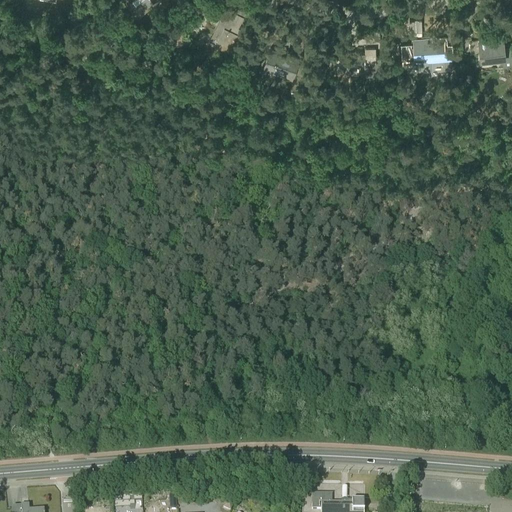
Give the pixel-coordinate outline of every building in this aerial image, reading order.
[(138,0),(133,4),(140,12),(153,0),(138,0)] [(207,2),(202,0),(201,0),(197,10),(212,18),(213,15),(220,19),(209,41),(215,44),(214,46),(232,54),(241,36),(238,34),(241,29),(238,28),(246,12),(236,7),(233,12),(225,8),(224,10),(207,1),(207,2)] [(375,58),(375,47),(380,47),(380,32),(366,32),(366,47),(365,47),(365,51),(339,51),(339,58),(336,59),(336,72),(349,71),(349,67),(364,66),(364,76),(381,75),(381,58),(375,58)] [(511,45),(503,46),(502,34),(496,35),(496,38),(478,39),(481,62),(502,60),(503,68),(511,67),(511,45)] [(432,38),(401,40),(402,64),(416,64),(415,57),(425,57),(426,63),(438,63),(439,71),(453,70),(452,48),(443,48),(443,41),(432,42),(432,38)] [(291,80),(299,57),(270,48),(263,70),(291,80)] [(363,511),(364,484),(302,484),(302,511),(363,511)] [(233,502),(226,500),(223,507),(230,510),(233,502)]
